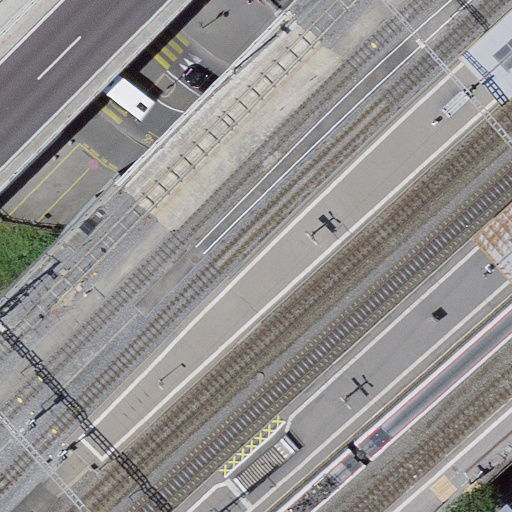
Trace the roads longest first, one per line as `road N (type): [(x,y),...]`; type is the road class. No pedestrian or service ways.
road 1 (secondary): [(22,21),(511,419)]
road 2 (secondary): [(511,323),(251,118),(129,0)]
road 3 (motorway): [(0,118),(118,0)]
